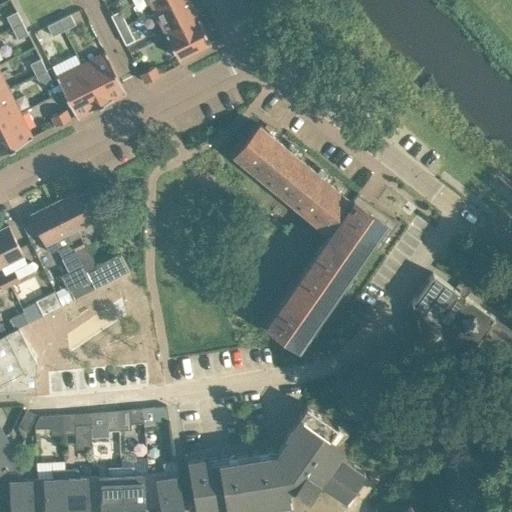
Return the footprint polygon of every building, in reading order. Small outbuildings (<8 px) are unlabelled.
[(162,7),(175,0),(149,0),(155,11),(162,7)] [(174,30),(199,17),(190,0),(175,0),(162,7),(155,11),(166,34),(174,30)] [(118,29),(127,24),(121,13),(120,9),(111,14),(118,29)] [(12,27),(22,22),(16,10),(9,14),(6,15),(12,27)] [(75,23),(73,20),(70,13),(58,19),(64,29),(75,23)] [(186,53),(211,41),(199,17),(174,30),(166,34),(178,57),(179,57),(186,53)] [(64,29),(58,19),(47,24),(52,35),(64,29)] [(18,38),(28,33),(22,22),(12,27),(18,38)] [(125,43),(134,39),(127,25),(127,24),(118,29),(125,43)] [(125,91),(107,55),(106,51),(81,64),(101,103),(125,91)] [(46,69),(45,67),(40,57),(31,62),(30,63),(36,74),(46,69)] [(76,116),(101,103),(81,64),(56,76),(58,80),(76,114),(76,116)] [(159,74),(158,72),(155,65),(140,72),(144,81),(147,80),(159,74)] [(41,85),(52,80),(46,69),(36,74),(41,85)] [(0,121),(19,112),(7,88),(0,91),(0,121)] [(70,117),(66,109),(66,108),(53,114),(51,115),(55,124),(70,117)] [(0,151),(31,136),(19,112),(0,121),(0,151)] [(181,121),(162,161),(173,166),(192,127),(181,121)] [(259,123),(234,154),(329,232),(266,322),(299,345),(304,337),(314,322),(342,282),(352,267),(370,242),(377,247),(378,248),(398,220),(358,193),(357,192),(351,199),(350,198),(343,193),(338,188),(329,180),(316,170),(299,156),(287,145),(278,139),(277,137),(275,136),(269,131),(259,123)] [(77,226),(89,220),(83,207),(90,203),(84,191),(77,195),(75,191),(52,203),(67,231),(77,226)] [(67,231),(52,203),(30,214),(49,251),(57,247),(69,270),(60,274),(68,290),(69,289),(90,279),(86,270),(77,250),(67,231)] [(23,253),(18,242),(9,225),(0,228),(0,263),(0,264),(23,253)] [(82,236),(77,226),(67,231),(77,250),(86,246),(81,236),(82,236)] [(121,253),(86,270),(90,279),(95,287),(129,270),(121,253)] [(5,273),(10,284),(19,280),(14,268),(5,273)] [(412,302),(408,308),(416,314),(417,317),(420,337),(422,348),(426,347),(440,345),(456,342),(460,337),(468,343),(473,346),(475,342),(479,345),(511,337),(511,329),(496,318),(493,323),(490,321),(494,315),(467,296),(465,294),(465,293),(459,289),(459,290),(433,272),(411,302),(412,302)] [(0,286),(1,288),(10,284),(5,273),(0,274),(0,286)] [(98,314),(136,294),(127,276),(89,296),(98,314)] [(29,321),(62,305),(55,290),(36,300),(40,308),(26,315),(29,321)] [(0,389),(24,388),(24,390),(25,389),(25,387),(36,386),(35,375),(38,375),(38,374),(37,374),(36,364),(37,363),(19,326),(0,335),(0,389)] [(199,457),(187,459),(187,460),(195,511),(213,511),(216,511),(215,506),(226,504),(226,510),(246,507),(245,501),(256,500),(257,505),(276,501),(275,496),(288,494),(288,492),(294,491),(297,487),(307,494),(318,479),(335,491),(339,485),(350,492),(360,478),(365,472),(343,456),(338,452),(343,445),(335,439),(330,436),(333,431),(337,425),(308,405),(307,403),(306,403),(288,429),(285,434),(287,436),(278,449),(277,450),(278,451),(275,455),(270,452),(200,463),(199,457)] [(156,420),(169,419),(167,404),(142,406),(143,421),(144,426),(156,425),(156,420)] [(131,422),(143,421),(142,406),(118,409),(119,429),(131,428),(131,422)] [(107,429),(119,429),(118,409),(90,411),(91,423),(107,422),(107,429)] [(75,423),(91,423),(90,411),(74,413),(62,413),(63,433),(75,432),(75,423)] [(52,434),(63,433),(62,413),(39,414),(35,424),(35,427),(51,426),(52,434)] [(18,460),(7,439),(0,424),(0,496),(1,499),(9,498),(8,475),(3,475),(0,469),(17,460),(18,460)] [(184,511),(176,459),(163,461),(164,469),(149,472),(151,506),(160,505),(160,511),(184,511)] [(39,511),(37,477),(22,478),(21,470),(21,465),(20,465),(17,460),(0,469),(3,475),(8,475),(9,498),(10,511),(33,511),(39,511)] [(99,511),(122,511),(121,465),(108,466),(108,474),(93,474),(95,509),(100,508),(99,511)] [(151,506),(149,472),(134,473),(133,465),(121,465),(122,511),(127,511),(146,511),(146,506),(151,506)] [(95,509),(93,474),(78,475),(77,467),(65,468),(66,511),(89,511),(89,509),(95,509)] [(43,511),(66,511),(65,468),(52,468),(52,476),(37,477),(39,511),(44,511),(43,511)]
